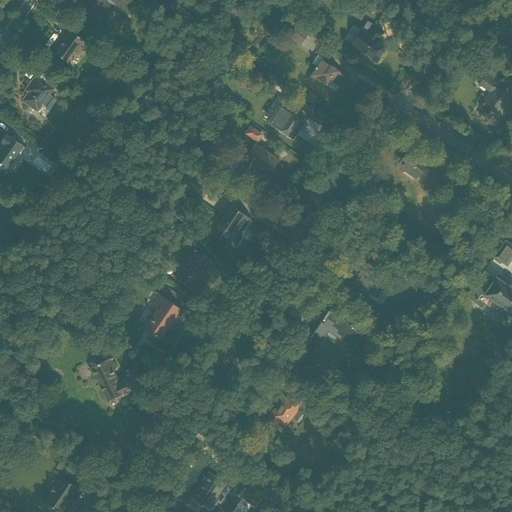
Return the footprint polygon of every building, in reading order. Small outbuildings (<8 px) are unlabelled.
[(128,13),(137,1),(134,0),(96,0),(88,12),(106,25),(120,7),(128,13)] [(356,46),(379,62),(389,47),(380,41),(387,31),(373,22),(356,46)] [(55,51),(72,63),(89,40),(72,27),(55,51)] [(313,74),(336,89),(346,73),(323,58),(313,74)] [(494,127),(511,100),(511,86),(487,71),(478,84),(490,92),(476,115),(494,127)] [(38,111),(55,88),(36,74),(19,97),(38,111)] [(271,123),(293,138),(306,118),(284,104),(271,123)] [(243,128),(257,137),(263,129),(249,119),(243,128)] [(0,142),(0,164),(9,170),(26,144),(8,132),(0,142)] [(247,157),(272,173),(282,157),(256,141),(247,157)] [(416,182),(427,164),(407,151),(395,169),(416,182)] [(214,234),(237,247),(254,217),(231,204),(214,234)] [(511,244),(505,240),(493,258),(511,269),(511,244)] [(174,277),(193,289),(213,258),(194,246),(174,277)] [(374,299),(391,278),(369,261),(352,282),(374,299)] [(511,282),(501,273),(480,295),(496,309),(502,303),(511,311),(511,309),(511,282)] [(145,325),(162,337),(183,308),(166,295),(145,325)] [(348,344),(360,328),(333,307),(299,350),(310,359),(331,332),(348,344)] [(107,401),(132,388),(115,354),(90,367),(107,401)] [(266,419),(286,432),(307,403),(287,389),(266,419)] [(60,511),(64,511),(81,487),(61,473),(43,500),(60,511)]
